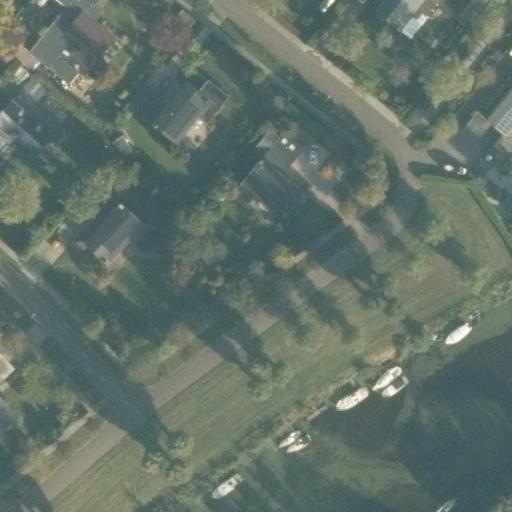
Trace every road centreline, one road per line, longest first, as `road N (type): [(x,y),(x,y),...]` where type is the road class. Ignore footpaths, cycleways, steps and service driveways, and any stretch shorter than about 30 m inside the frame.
road 1 (residential): [(402,186),(390,226),(130,413)]
road 2 (residential): [(402,186),(397,146),(214,0)]
road 3 (residential): [(130,413),(0,278)]
road 4 (residential): [(130,413),(22,511)]
